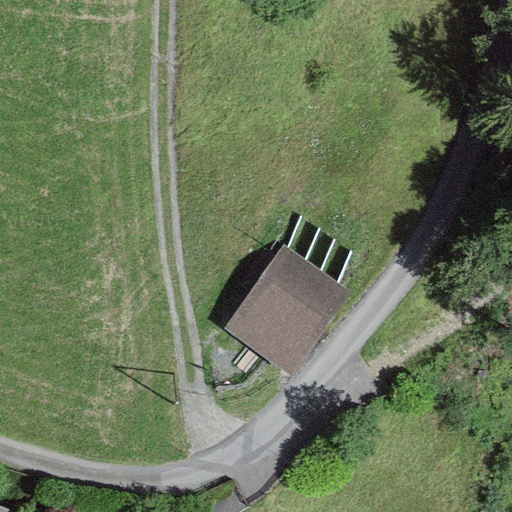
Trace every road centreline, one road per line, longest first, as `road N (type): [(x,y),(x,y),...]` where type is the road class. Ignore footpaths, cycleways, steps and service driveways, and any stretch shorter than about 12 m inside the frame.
road 1 (residential): [(0,453),(105,477),(203,471),(315,403),(402,316),(483,147),(511,37)]
road 2 (track): [(160,0),(157,99),(180,388),(203,471)]
